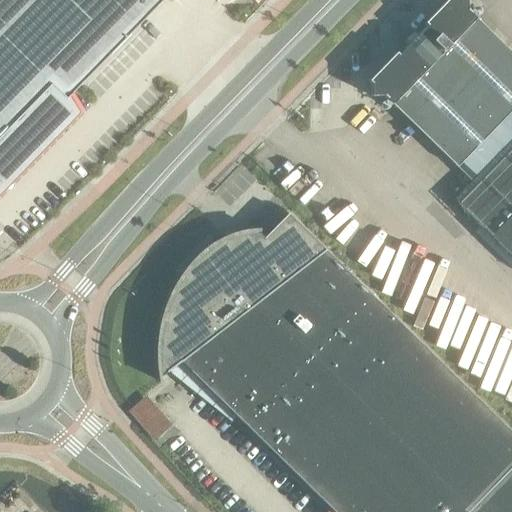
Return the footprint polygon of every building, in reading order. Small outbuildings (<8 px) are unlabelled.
[(0,0),(0,197),(83,112),(72,94),(164,0),(0,0)] [(511,54),(467,11),(466,0),(448,0),(369,83),(372,85),(371,98),(383,97),(475,186),(457,204),(511,257),(511,54)] [(468,511),(511,467),(511,433),(288,214),(264,239),(257,232),(259,232),(259,231),(250,232),(242,233),(233,235),(225,238),(218,242),(210,247),(202,253),(195,260),(189,267),(183,274),(178,282),(172,293),(167,304),(163,315),(160,326),(158,338),(157,350),(157,356),(158,363),(158,369),(159,376),(160,382),(162,382),(161,378),(178,360),(333,511),(468,511)] [(147,392),(129,407),(156,439),(174,423),(147,392)] [(511,511),(511,467),(468,511),(511,511)]
